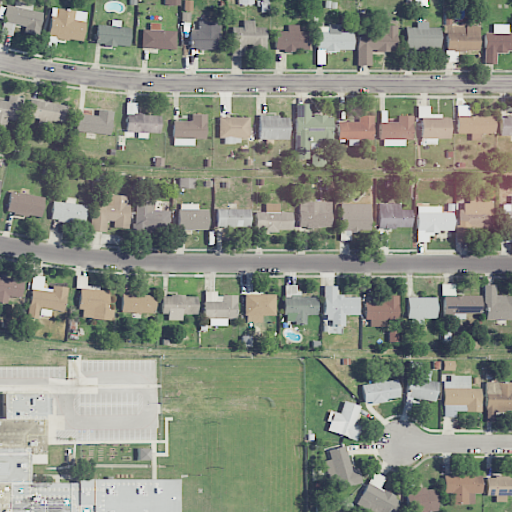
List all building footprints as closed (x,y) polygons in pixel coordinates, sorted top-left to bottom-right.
[(42,12),(32,10),(33,4),(14,1),(14,6),(6,5),(1,33),(12,35),(14,25),(24,26),(22,33),(38,35),(42,12)] [(86,12),(52,7),(47,37),(82,42),(86,12)] [(120,27),(120,20),(110,20),(110,25),(96,24),(95,44),(129,46),(130,28),(120,27)] [(190,29),(189,49),(219,50),(219,21),(198,21),(197,30),(190,29)] [(231,55),(245,56),(245,45),(251,45),(251,51),(265,51),(266,27),(254,27),(254,21),(243,21),(242,27),(231,27),(231,55)] [(440,28),(427,27),(427,22),(415,22),(415,27),(405,27),(405,48),(439,48),(440,28)] [(160,30),(160,23),(149,23),(149,29),(141,29),(141,48),(175,49),(175,31),(160,30)] [(275,31),(276,51),(308,51),(307,31),(299,31),(299,24),(287,25),(287,31),(275,31)] [(511,32),(507,33),(508,24),(492,24),(492,33),(484,33),(484,64),(495,64),(495,51),(511,51),(511,32)] [(352,32),(339,32),(339,25),(316,25),(316,64),(324,64),(324,51),(353,51),(352,32)] [(396,26),(376,25),(376,32),(357,31),(357,65),(371,65),(371,51),(396,51),(396,26)] [(479,26),(445,25),(445,50),(478,51),(479,26)] [(7,101),(0,99),(0,125),(5,126),(7,119),(18,122),(23,98),(9,95),(7,101)] [(27,116),(64,123),(67,106),(30,99),(27,116)] [(160,115),(136,114),(137,103),(127,102),(125,138),(147,138),(147,133),(159,133),(160,115)] [(310,104),(296,104),(296,159),(308,159),(308,149),(324,149),(324,143),(332,143),(332,116),(310,116),(310,104)] [(449,139),(450,116),(429,115),(429,106),(419,106),(419,138),(449,139)] [(97,115),(77,114),(76,132),(111,134),(112,111),(97,110),(97,115)] [(173,121),(173,146),(193,146),(194,138),(206,138),(206,114),(191,114),(191,121),(173,121)] [(289,116),(259,115),(258,139),(288,140),(289,116)] [(372,115),(357,116),(357,121),(337,122),(338,140),(348,140),(348,146),(357,145),(357,140),(373,140),(372,115)] [(404,146),(404,139),(412,139),(412,116),(397,115),(397,122),(381,122),(380,146),(404,146)] [(249,117),(220,117),(220,143),(240,143),(240,138),(249,138),(249,117)] [(511,117),(500,117),(500,135),(511,135),(511,117)] [(194,188),(194,177),(178,178),(178,188),(194,188)] [(7,213),(42,217),(44,196),(10,192),(7,213)] [(128,228),(129,204),(124,204),(125,196),(106,195),(106,203),(99,203),(98,211),(91,211),(90,231),(109,232),(109,227),(128,228)] [(511,195),(511,196),(510,204),(503,204),(502,232),(511,232),(511,195)] [(493,224),(492,200),(482,201),(481,196),(468,196),(468,202),(457,203),(459,227),(463,227),(464,237),(456,238),(456,242),(471,241),(470,226),(493,224)] [(74,198),(65,197),(65,202),(52,201),(51,220),(84,222),(85,205),(74,204),(74,198)] [(164,227),(164,216),(157,216),(156,201),(134,202),(135,233),(149,233),(149,228),(164,227)] [(330,201),(298,202),(298,228),(331,227),(330,201)] [(207,230),(207,210),(198,210),(198,204),(178,203),(178,229),(207,230)] [(291,212),(279,212),(279,203),(265,204),(265,212),(255,212),(256,232),(292,231),(291,212)] [(370,204),(340,204),(340,230),(369,231),(370,204)] [(411,228),(411,209),(400,210),(400,204),(378,204),(378,229),(411,228)] [(453,213),(441,213),(441,206),(417,206),(417,242),(428,242),(428,232),(453,232),(453,213)] [(250,209),(216,209),(216,227),(250,227),(250,209)] [(67,288),(43,285),(44,277),(33,275),(27,317),(37,319),(39,308),(64,311),(67,288)] [(0,302),(6,304),(8,295),(20,298),(24,281),(0,276),(0,302)] [(107,309),(108,290),(99,290),(99,286),(80,284),(79,318),(113,320),(113,309),(107,309)] [(480,296),(455,296),(455,284),(442,284),(442,318),(464,318),(464,313),(481,313),(480,296)] [(511,319),(511,295),(495,296),(496,285),(484,284),(484,320),(511,319)] [(317,297),(299,297),(299,285),(285,285),(284,323),(306,323),(306,315),(317,315),(317,297)] [(358,315),(359,297),(337,296),(337,286),(324,286),(323,318),(330,318),(330,332),(344,332),(344,315),(358,315)] [(226,326),(226,318),(237,318),(236,295),(216,295),(216,291),(205,291),(205,326),(226,326)] [(154,314),(155,295),(121,294),(121,312),(154,314)] [(275,295),(245,294),(245,322),(262,323),(262,315),(275,316),(275,295)] [(182,320),(182,314),(197,314),(197,296),(164,295),(163,320),(182,320)] [(384,302),(365,302),(364,319),(370,319),(370,326),(385,327),(386,319),(398,319),(398,296),(384,296),(384,302)] [(436,298),(407,297),(407,322),(423,322),(423,318),(436,318),(436,298)] [(437,382),(429,381),(431,371),(419,369),(418,378),(408,377),(406,397),(435,401),(437,382)] [(361,384),(363,403),(399,399),(398,380),(385,381),(384,375),(374,376),(374,383),(361,384)] [(511,381),(485,381),(485,421),(494,421),(494,410),(511,410),(511,381)] [(29,482),(29,454),(37,454),(54,399),(35,393),(2,394),(3,418),(0,418),(0,511),(176,511),(176,479),(29,482)] [(354,424),(360,406),(343,401),(339,414),(331,411),(325,430),(356,440),(360,426),(354,424)] [(328,450),(331,459),(325,460),(332,490),(361,483),(358,468),(351,469),(345,445),(328,450)] [(149,449),(137,448),(137,460),(149,460),(149,449)] [(393,511),(400,499),(380,488),(385,477),(373,471),(356,505),(369,511),(393,511)] [(444,475),(443,493),(453,493),(453,504),(473,504),(474,494),(481,494),(481,476),(444,475)] [(511,476),(486,476),(486,495),(494,495),(494,501),(505,502),(505,495),(511,495),(511,476)] [(430,511),(437,511),(436,488),(407,489),(407,511),(430,511)]
